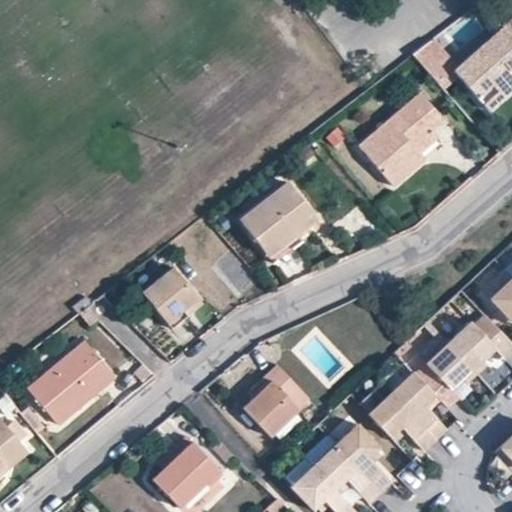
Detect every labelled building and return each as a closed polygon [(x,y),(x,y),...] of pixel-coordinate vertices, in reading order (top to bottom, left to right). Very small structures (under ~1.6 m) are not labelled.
[(453,70),(487,109),(511,85),(511,74),(507,69),(511,64),(511,17),(458,65),(453,70)] [(432,37),(411,53),(438,83),(453,70),(458,65),(432,37)] [(358,146),(390,185),(423,158),(419,154),(412,145),(430,130),(443,119),(421,93),(358,146)] [(430,130),(412,145),(419,154),(437,138),(430,130)] [(297,153),(302,161),(314,152),(307,144),(297,153)] [(238,219),(266,253),(298,230),(314,216),(286,181),(238,219)] [(141,290),(172,332),(188,319),(181,309),(196,297),(172,267),(141,290)] [(504,267),(481,288),(510,319),(511,317),(511,275),(504,267)] [(196,297),(181,309),(188,319),(202,307),(196,297)] [(120,313),(130,323),(140,313),(130,303),(120,313)] [(107,328),(86,308),(75,316),(93,340),(107,328)] [(467,319),(446,339),(471,366),(480,358),(492,346),(500,353),(511,343),(482,312),(471,323),(467,319)] [(27,388),(56,423),(112,375),(84,341),(81,342),(76,336),(68,344),(63,338),(38,359),(47,370),(27,388)] [(428,365),(417,375),(432,392),(437,397),(446,406),(457,395),(450,387),(462,375),(471,366),(446,339),(424,360),(428,365)] [(485,363),(480,358),(471,366),(476,371),(485,363)] [(243,406),(269,434),(308,398),(275,364),(245,391),(251,397),(243,406)] [(467,379),(476,371),(471,366),(462,375),(467,379)] [(411,369),(389,391),(433,439),(446,427),(427,407),(422,402),(432,392),(417,375),(411,369)] [(389,391),(366,412),(388,435),(399,424),(404,430),(422,449),(433,439),(389,391)] [(427,407),(437,397),(432,392),(422,402),(427,407)] [(0,473),(27,451),(0,419),(0,473)] [(355,421),(333,442),(378,490),(390,479),(372,460),(367,455),(378,445),(355,421)] [(393,440),(404,430),(399,424),(388,435),(393,440)] [(511,431),(500,443),(511,454),(511,471),(511,473),(511,474),(511,431)] [(150,479),(177,508),(207,481),(209,483),(220,474),(184,435),(156,461),(162,468),(150,479)] [(333,442),(310,463),(333,487),(345,476),(350,481),(368,500),(378,490),(333,442)] [(511,454),(500,443),(496,447),(511,464),(511,454)] [(372,460),(383,450),(378,445),(367,455),(372,460)] [(310,463),(288,484),(308,504),(311,502),(319,494),(324,500),(335,511),(355,511),(356,511),(338,492),(333,487),(310,463)] [(338,492),(350,481),(345,476),(333,487),(338,492)] [(311,502),(316,507),(324,500),(319,494),(311,502)] [(278,511),(284,507),(275,499),(262,510),(263,511),(278,511)]
